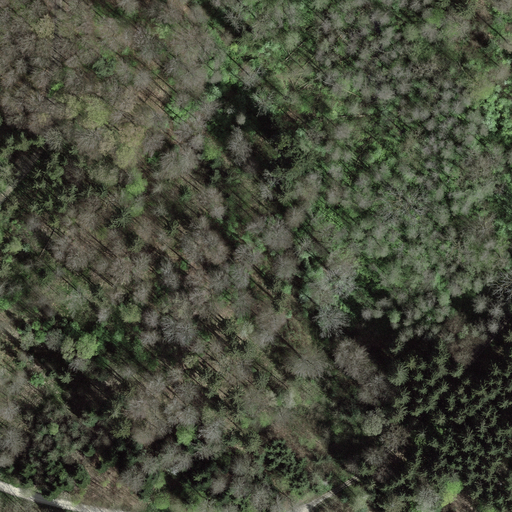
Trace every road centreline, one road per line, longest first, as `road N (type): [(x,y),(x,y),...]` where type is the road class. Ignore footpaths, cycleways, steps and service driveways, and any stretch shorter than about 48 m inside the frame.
road 1 (track): [(511,306),(403,439),(298,511)]
road 2 (track): [(59,0),(47,120),(19,180),(0,198)]
